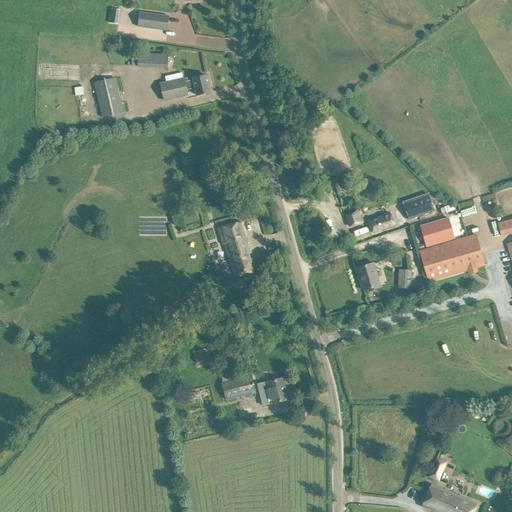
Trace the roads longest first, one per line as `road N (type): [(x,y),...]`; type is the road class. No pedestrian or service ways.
road 1 (unclassified): [(333,511),(334,407),(249,64),(241,0)]
road 2 (unknown): [(319,339),(498,292),(482,222)]
